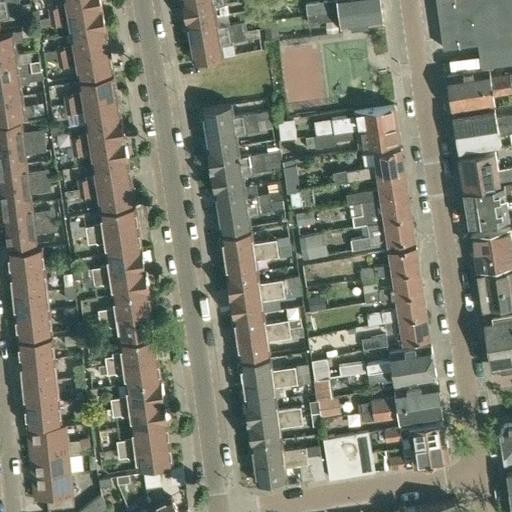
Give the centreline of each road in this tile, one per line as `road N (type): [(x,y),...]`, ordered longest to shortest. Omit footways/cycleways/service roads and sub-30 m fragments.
road 1 (residential): [(141,0),(218,511)]
road 2 (residential): [(413,0),(480,474)]
road 3 (residential): [(229,511),(480,474)]
road 4 (residential): [(12,511),(0,389)]
